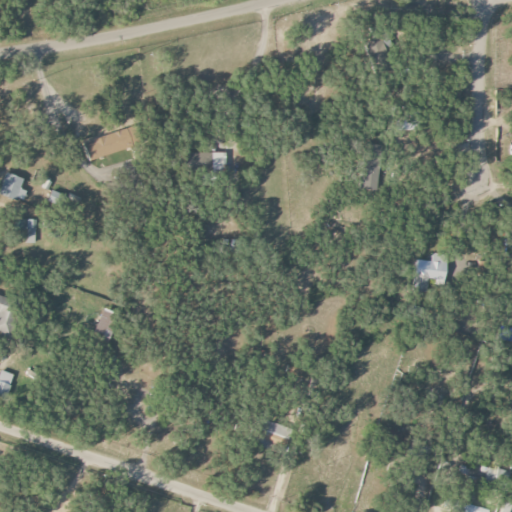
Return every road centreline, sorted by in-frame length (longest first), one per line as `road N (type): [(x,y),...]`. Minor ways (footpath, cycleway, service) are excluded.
road 1 (residential): [(0,53),(268,0)]
road 2 (residential): [(255,511),(0,425)]
road 3 (residential): [(477,181),(482,0)]
